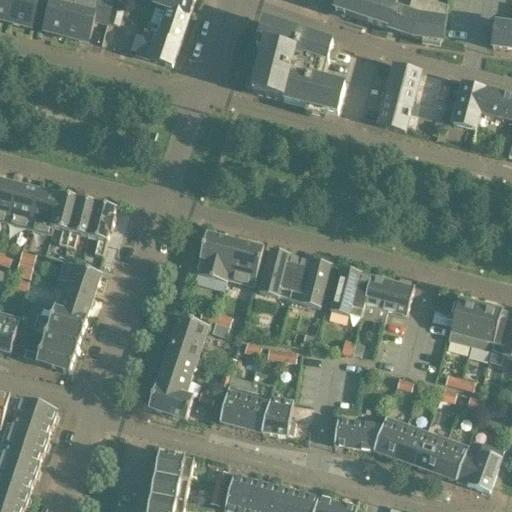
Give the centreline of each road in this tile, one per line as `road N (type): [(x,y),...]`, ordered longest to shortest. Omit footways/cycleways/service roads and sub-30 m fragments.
road 1 (residential): [(467,511),(380,495),(91,410)]
road 2 (residential): [(166,202),(511,294)]
road 3 (residential): [(511,176),(200,96)]
road 4 (residential): [(228,0),(511,86)]
road 5 (residential): [(166,202),(91,410)]
road 6 (residential): [(200,96),(0,43)]
road 7 (residential): [(166,202),(0,161)]
